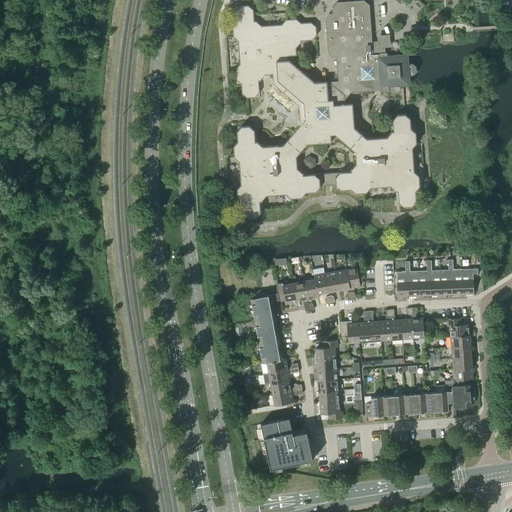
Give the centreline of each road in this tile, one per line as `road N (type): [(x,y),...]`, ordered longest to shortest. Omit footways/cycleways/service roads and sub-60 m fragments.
road 1 (secondary): [(234,511),(185,191),(187,98),(202,0)]
road 2 (secondary): [(168,0),(154,94),(153,225),(198,511)]
road 3 (residential): [(310,405),(297,318),(379,303),(480,302)]
road 4 (residential): [(488,420),(314,432),(310,405)]
road 5 (secondary): [(293,511),(490,476)]
